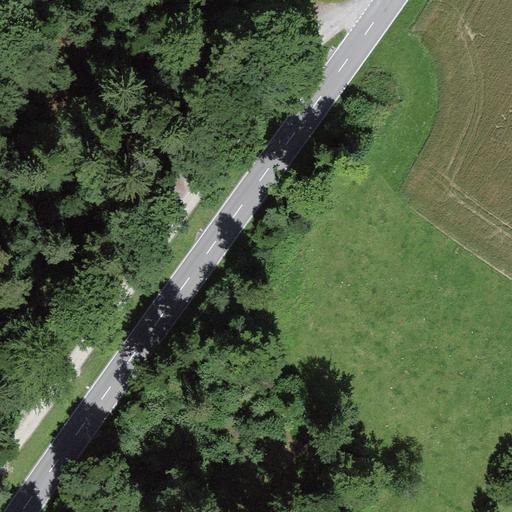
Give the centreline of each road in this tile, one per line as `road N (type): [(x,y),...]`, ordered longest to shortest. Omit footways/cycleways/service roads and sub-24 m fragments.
road 1 (secondary): [(21,511),(389,0)]
road 2 (track): [(334,16),(0,460)]
